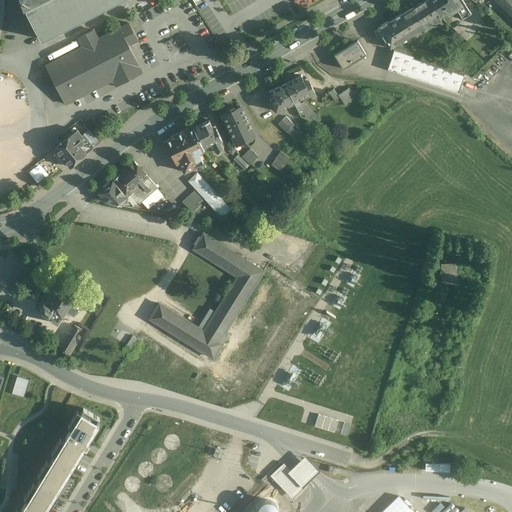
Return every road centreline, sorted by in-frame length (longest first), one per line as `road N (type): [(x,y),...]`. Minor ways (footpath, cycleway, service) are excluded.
road 1 (tertiary): [(0,226),(41,209),(154,121),(366,0)]
road 2 (track): [(452,278),(407,432),(385,464),(352,460)]
road 3 (residential): [(134,403),(352,460)]
road 4 (residential): [(0,342),(83,387),(134,403)]
road 5 (residential): [(73,511),(134,403)]
